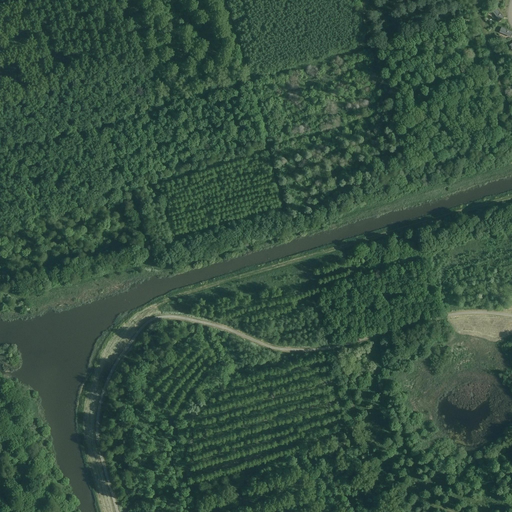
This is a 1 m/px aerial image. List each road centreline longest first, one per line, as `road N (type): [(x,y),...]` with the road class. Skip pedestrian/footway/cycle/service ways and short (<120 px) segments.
road 1 (track): [(0,146),(32,144),(249,81),(225,0)]
road 2 (track): [(133,185),(103,193),(0,178)]
